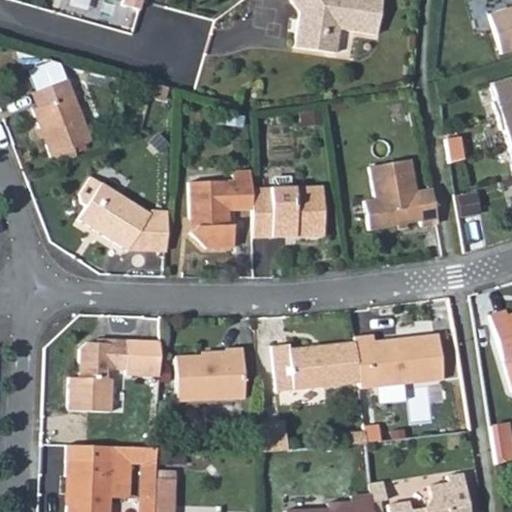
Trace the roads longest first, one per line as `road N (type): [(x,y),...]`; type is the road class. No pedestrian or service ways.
road 1 (residential): [(511,262),(455,279),(300,296),(31,292)]
road 2 (residential): [(18,511),(31,292)]
road 3 (residential): [(0,19),(126,54),(169,46)]
road 4 (residential): [(31,292),(23,232),(0,172)]
